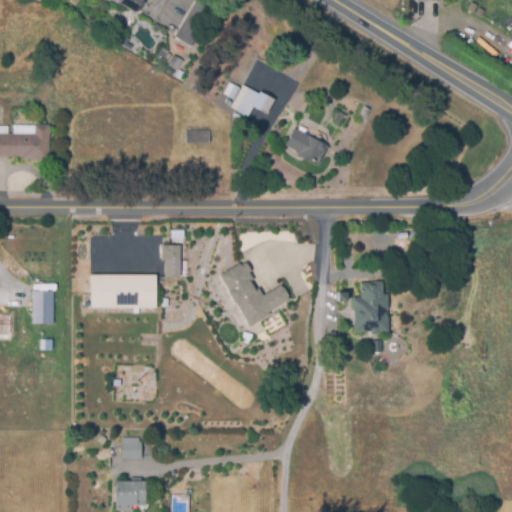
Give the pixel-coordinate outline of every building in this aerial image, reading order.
[(143,0),(136,12),(120,2),(119,5),(111,0),(143,0)] [(191,47),(174,37),(195,0),(212,10),(191,47)] [(130,50),(119,44),(124,35),(130,38),(127,43),(132,45),(130,50)] [(165,63),(156,57),(162,47),(169,51),(168,52),(170,54),(165,63)] [(179,58),(182,60),(176,71),(172,68),(167,65),(166,65),(173,54),(179,58)] [(247,117),(230,107),(243,84),(257,93),(259,90),(274,99),(266,114),(253,106),(247,117)] [(0,126),(12,127),(11,134),(16,134),(16,125),(53,126),(51,159),(0,158),(0,126)] [(317,165),(296,155),(297,152),(286,146),(295,128),(328,145),(317,165)] [(185,143),(185,129),(209,129),(209,143),(185,143)] [(160,245),(179,246),(179,262),(159,262),(160,245)] [(244,263),(249,272),(247,273),(252,281),(249,282),(254,291),(257,289),(261,296),(279,286),(280,289),(283,287),(288,298),(286,299),(287,301),(267,313),(268,315),(248,327),(218,276),(238,264),(239,265),(242,264),(244,263)] [(89,276),(154,276),(154,310),(89,310),(89,276)] [(353,333),(352,299),(360,298),(360,284),(382,283),(382,295),(386,295),(387,333),(379,333),(378,333),(378,336),(365,336),(365,332),(353,333)] [(30,324),(52,323),(52,291),(30,291),(30,324)] [(346,303),(337,303),(338,293),(346,294),(346,303)] [(382,352),(373,352),(373,340),(382,340),(382,352)] [(140,459),(121,459),(121,437),(140,437),(140,459)] [(115,511),(114,481),(144,480),(145,505),(132,505),(132,510),(115,511)]
